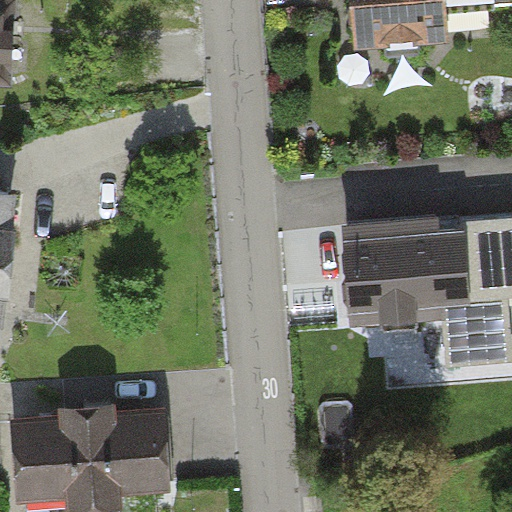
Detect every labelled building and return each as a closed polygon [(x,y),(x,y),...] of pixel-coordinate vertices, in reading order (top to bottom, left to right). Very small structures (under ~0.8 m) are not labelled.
[(19,0),(0,0),(0,82),(15,84),(19,0)] [(496,10),(495,0),(353,0),(356,47),(455,43),(454,12),(496,10)] [(511,9),(511,0),(495,0),(496,10),(511,9)] [(28,197),(0,192),(0,327),(11,329),(28,197)] [(511,213),(349,226),(356,310),(382,308),(383,329),(421,326),(420,306),(446,304),(451,362),(511,357),(511,324),(509,290),(511,289),(511,213)] [(168,399),(12,412),(20,498),(175,485),(168,399)]
